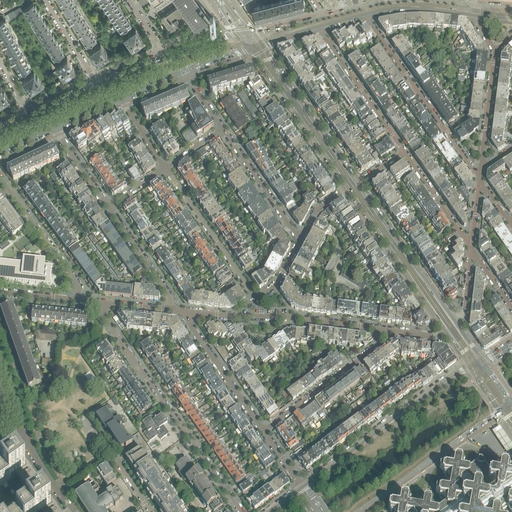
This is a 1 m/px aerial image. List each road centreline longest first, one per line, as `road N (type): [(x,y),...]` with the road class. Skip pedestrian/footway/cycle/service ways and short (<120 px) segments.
road 1 (residential): [(242,511),(116,335),(104,303)]
road 2 (secondary): [(470,368),(302,488)]
road 3 (residential): [(479,179),(367,15)]
road 4 (secondary): [(359,511),(500,413)]
road 5 (secondary): [(352,186),(257,49)]
road 6 (residential): [(263,430),(379,345),(382,330)]
road 7 (residential): [(255,298),(164,168)]
road 8 (residential): [(320,27),(403,151)]
road 9 (residential): [(0,179),(76,280),(77,300)]
road 10 (residential): [(263,430),(187,312)]
road 11 (residential): [(382,330),(246,317)]
road 12 (residential): [(302,237),(222,128)]
road 13 (residential): [(170,310),(170,295),(108,207)]
road 14 (residential): [(495,49),(480,169)]
